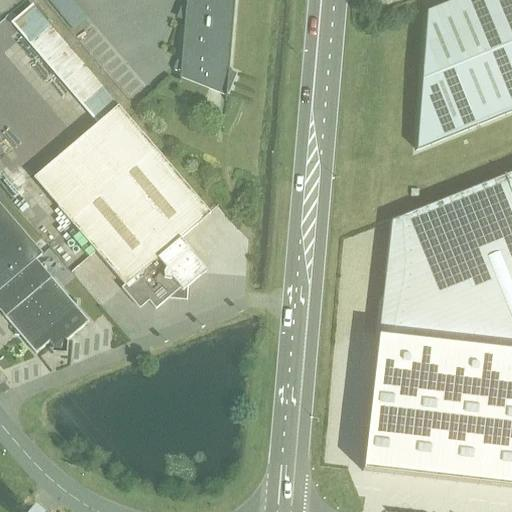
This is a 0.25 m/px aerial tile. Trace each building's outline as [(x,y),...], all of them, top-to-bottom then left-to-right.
[(174,70),(179,73),(179,80),(226,97),(227,92),(229,92),(236,74),(229,71),(234,0),(185,0),(181,62),(178,61),(174,70)] [(375,359),(361,472),(511,489),(511,0),(457,0),(426,13),(416,152),(511,112),(511,172),(505,176),(390,221),(384,273),(386,274),(379,334),(389,335),(386,360),(375,359)] [(45,52),(65,36),(39,4),(19,20),(45,52)] [(57,208),(124,286),(121,288),(136,306),(145,298),(155,310),(180,289),(182,291),(207,271),(190,251),(180,239),(210,214),(142,135),(57,208)] [(59,348),(89,322),(77,308),(77,302),(71,301),(49,275),(48,276),(35,261),(42,255),(0,205),(0,309),(4,314),(2,315),(15,330),(14,336),(20,336),(35,354),(50,342),(54,347),(59,347),(59,348)]
